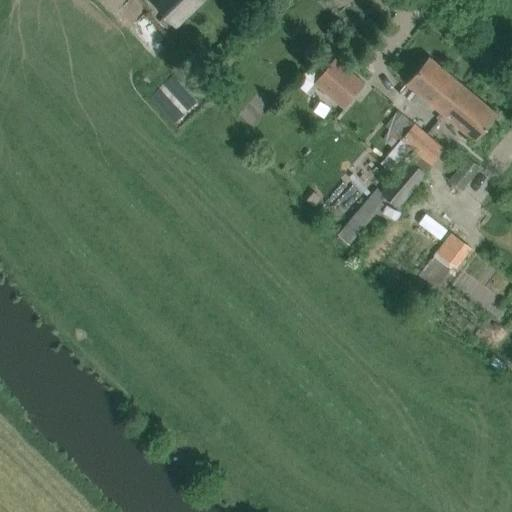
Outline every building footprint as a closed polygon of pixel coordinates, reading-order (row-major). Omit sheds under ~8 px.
[(160,0),(157,4),(176,24),(200,0),(160,0)] [(220,47),(216,42),(206,50),(210,56),(220,47)] [(441,112),(463,86),(429,57),(407,83),(441,112)] [(335,58),(314,81),(314,82),(344,108),(365,84),(335,58)] [(463,86),(441,112),(476,141),(498,115),(463,86)] [(414,123),(401,138),(416,151),(429,136),(414,123)] [(429,136),(416,151),(432,164),(445,149),(429,136)] [(450,180),(461,188),(479,165),(469,157),(450,180)] [(349,242),(387,196),(399,206),(426,174),(409,160),(382,192),(377,187),(337,233),(349,242)] [(436,251),(456,267),(470,248),(450,232),(436,251)] [(435,252),(418,274),(434,287),(451,265),(435,252)]
